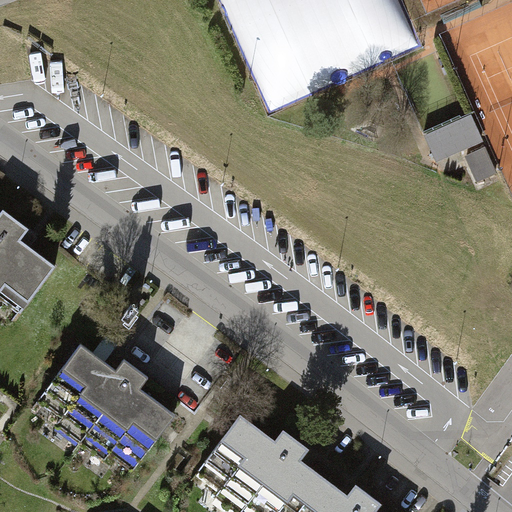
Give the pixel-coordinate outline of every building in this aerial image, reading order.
[(426,136),(437,160),(481,140),(470,116),(426,136)] [(495,172),(484,149),(472,154),(477,165),(472,168),(478,181),(495,172)] [(0,216),(0,305),(21,321),(58,270),(24,246),(35,232),(5,210),(0,216)] [(122,379),(88,351),(37,415),(130,490),(182,426),(148,399),(158,387),(132,366),(122,379)] [(285,448),(244,418),(186,494),(210,511),(315,511),(334,486),(306,466),(315,455),(292,438),(285,448)] [(390,511),(391,511),(365,493),(358,503),(334,486),(315,511),(390,511)]
